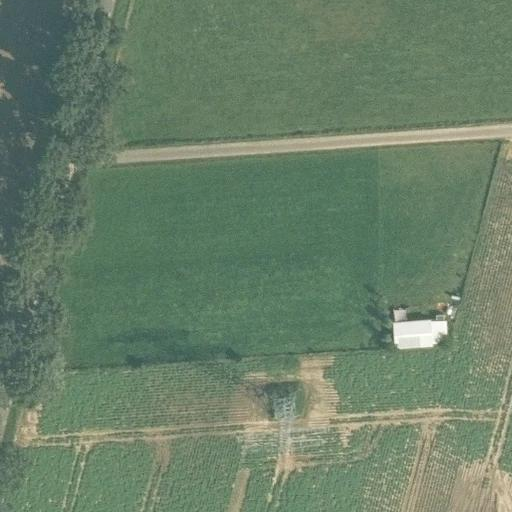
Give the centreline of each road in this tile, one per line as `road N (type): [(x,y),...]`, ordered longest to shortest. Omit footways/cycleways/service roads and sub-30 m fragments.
road 1 (unclassified): [(511,133),(65,160)]
road 2 (unclassified): [(0,405),(65,160)]
road 3 (unclassified): [(65,160),(105,0)]
